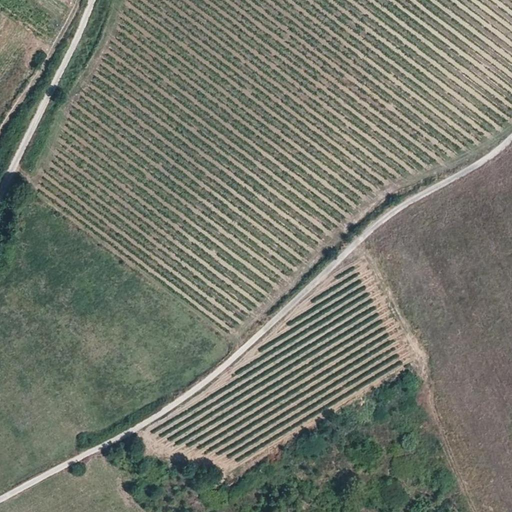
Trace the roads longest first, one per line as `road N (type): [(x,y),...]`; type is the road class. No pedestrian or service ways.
road 1 (track): [(0,500),(163,412),(394,212),(511,137)]
road 2 (track): [(0,203),(90,0)]
